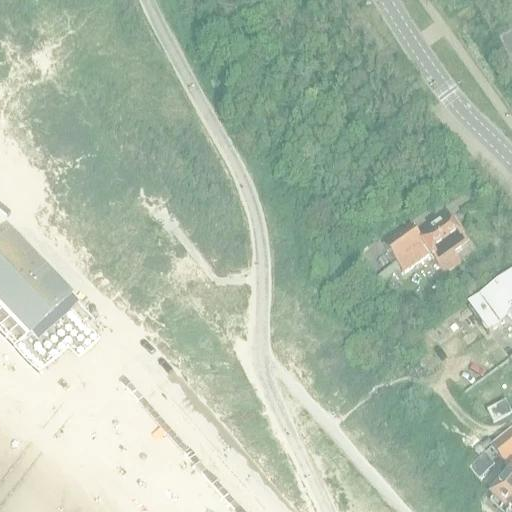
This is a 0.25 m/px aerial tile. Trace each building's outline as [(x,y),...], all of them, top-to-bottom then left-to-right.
[(428,195),(432,193),(426,185),(423,187),(428,195)] [(450,254),(467,242),(451,218),(421,239),(418,235),(391,253),(402,269),(429,251),(440,267),(453,258),(450,254)] [(13,231),(0,243),(0,305),(31,336),(74,294),(13,231)] [(508,320),(511,316),(511,305),(499,288),(478,303),(478,304),(480,303),(488,314),(486,315),(487,317),(490,315),(498,326),(496,328),(496,329),(508,320)] [(506,466),(511,461),(511,431),(491,448),(506,466)] [(511,511),(511,472),(492,496),(510,511),(511,511)]
